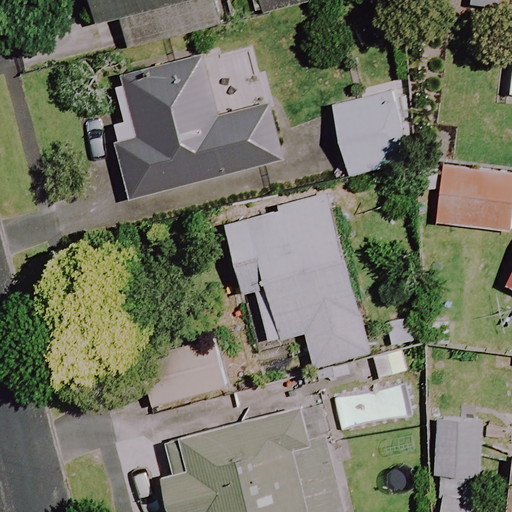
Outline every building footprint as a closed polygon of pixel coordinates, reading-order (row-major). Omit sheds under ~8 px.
[(91,0),(98,26),(122,20),(128,47),(220,24),(213,0),(91,0)] [(319,0),(318,0),(264,0),(269,15),(319,0)] [(511,63),(495,61),(492,93),(511,95),(511,63)] [(280,198),(333,185),(322,141),(297,148),(286,102),(218,119),(205,67),(148,81),(120,88),(129,126),(115,130),(132,198),(272,163),(280,198)] [(410,164),(393,92),(333,107),(350,178),(410,164)] [(511,236),(511,226),(511,173),(490,171),(491,157),(443,151),(434,227),(511,236)] [(370,353),(328,197),(225,225),(244,294),(254,291),(268,342),(306,332),(315,368),(370,353)] [(230,386),(214,332),(139,353),(155,408),(230,386)] [(346,511),(333,450),(302,457),(292,410),(183,434),(190,467),(164,472),(172,511),(346,511)] [(484,424),(432,419),(427,473),(479,478),(484,424)]
